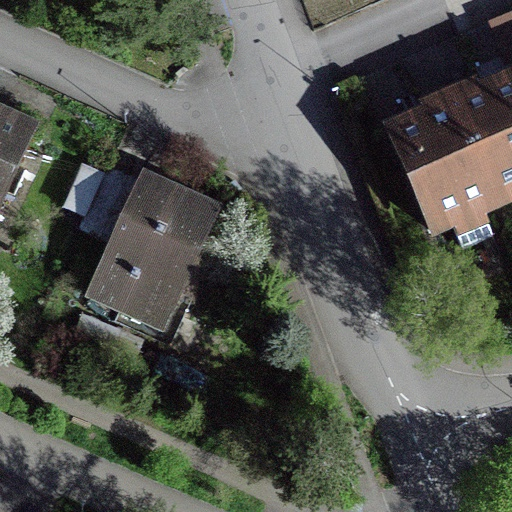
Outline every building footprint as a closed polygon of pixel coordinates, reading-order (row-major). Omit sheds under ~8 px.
[(511,83),(507,86),(496,91),(412,128),(388,139),(432,239),(448,232),(458,255),(488,242),(478,219),(508,206),(511,216),(511,83)] [(0,196),(26,140),(0,127),(0,196)] [(62,213),(80,221),(99,180),(80,172),(62,213)] [(105,247),(129,193),(101,181),(77,235),(105,247)] [(172,301),(208,223),(139,191),(90,300),(118,313),(110,331),(161,354),(184,306),(172,301)]
